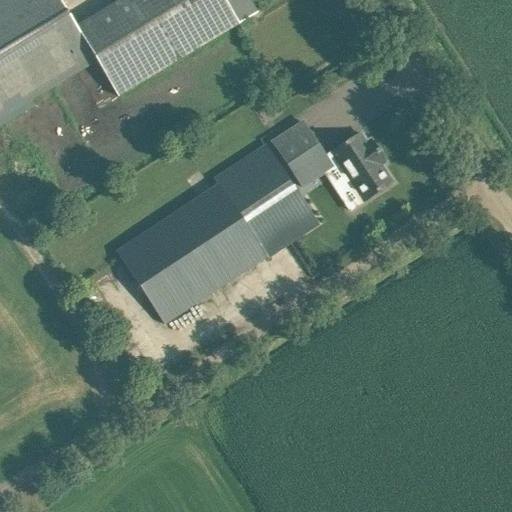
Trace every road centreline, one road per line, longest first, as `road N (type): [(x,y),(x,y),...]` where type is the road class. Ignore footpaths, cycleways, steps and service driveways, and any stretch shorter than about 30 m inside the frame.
road 1 (track): [(3,511),(498,196)]
road 2 (unclassified): [(498,196),(373,0)]
